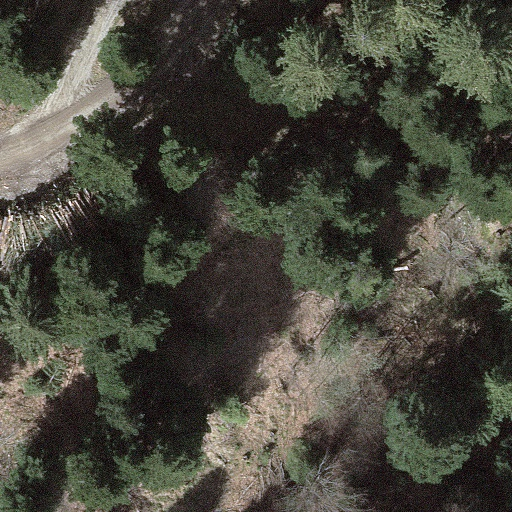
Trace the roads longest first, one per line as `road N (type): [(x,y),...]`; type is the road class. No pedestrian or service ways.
road 1 (track): [(208,0),(126,87),(74,122),(0,154)]
road 2 (track): [(22,146),(114,0)]
